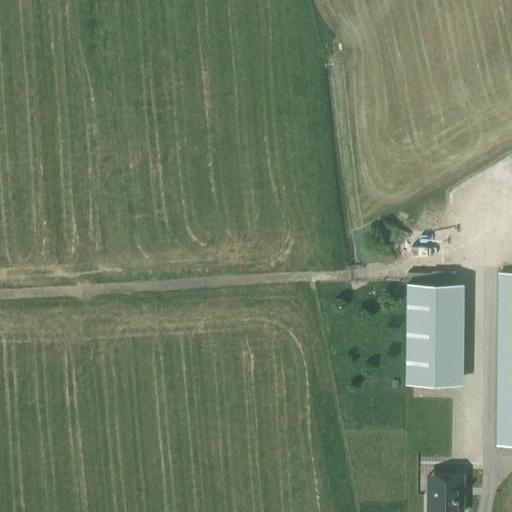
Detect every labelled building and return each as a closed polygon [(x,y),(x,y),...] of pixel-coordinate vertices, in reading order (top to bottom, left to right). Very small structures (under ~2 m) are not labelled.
[(467,215),(468,195),(450,194),(449,215),(467,215)] [(407,235),(384,224),(373,247),(396,258),(407,235)] [(511,273),(498,273),(496,445),(511,444),(511,273)] [(464,282),(405,282),(404,382),(462,383),(464,282)] [(427,475),(426,497),(425,511),(461,511),(462,475),(427,475)]
